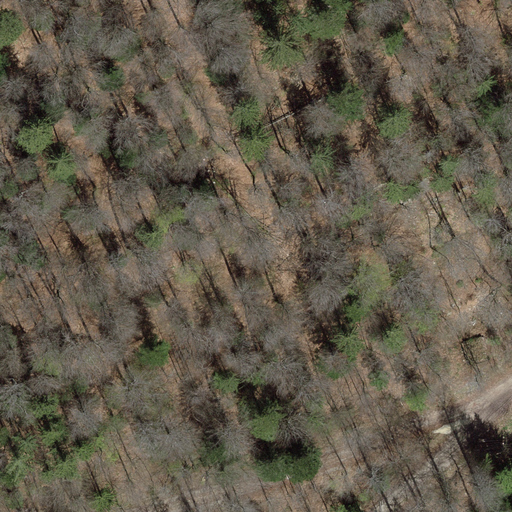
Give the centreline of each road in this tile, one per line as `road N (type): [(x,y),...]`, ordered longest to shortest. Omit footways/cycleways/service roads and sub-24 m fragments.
road 1 (track): [(511,393),(321,470),(149,511)]
road 2 (track): [(379,511),(511,394)]
